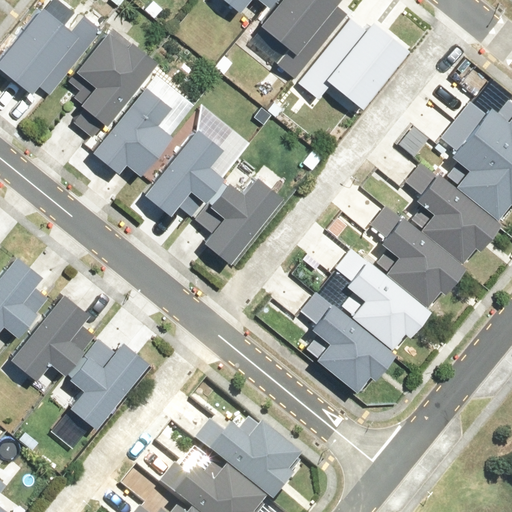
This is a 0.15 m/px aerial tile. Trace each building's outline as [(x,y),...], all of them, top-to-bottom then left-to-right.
[(293,77),(348,16),(329,0),(208,0),(225,15),(233,6),(242,14),(253,0),(271,0),(276,4),(261,21),(288,45),(274,60),(293,77)] [(65,75),(99,31),(79,13),(63,32),(38,11),(0,56),(0,67),(11,77),(18,69),(46,93),(65,75)] [(348,16),(293,77),(315,96),(331,78),(357,102),(403,51),(386,36),(379,44),(348,16)] [(65,109),(107,141),(146,91),(137,84),(155,61),(114,29),(107,38),(99,31),(65,75),(81,88),(65,109)] [(149,176),(182,138),(165,124),(179,106),(150,83),(146,91),(107,141),(97,148),(124,170),(131,161),(149,176)] [(442,137),(460,151),(457,155),(474,168),(461,184),(505,219),(511,209),(511,117),(497,105),(490,113),(472,100),(442,137)] [(437,172),(441,175),(444,172),(457,155),(419,124),(403,145),(422,161),(437,172)] [(206,128),(156,190),(156,195),(178,214),(197,190),(215,204),(234,178),(217,165),(231,148),(206,128)] [(444,172),(441,175),(437,172),(422,161),(407,179),(426,193),(423,198),(439,211),(425,227),(470,262),(484,244),(491,250),(511,225),(505,219),(461,184),(444,172)] [(234,178),(215,204),(231,217),(212,240),(237,261),(290,195),(266,176),(252,193),(234,178)] [(393,179),(379,196),(389,204),(404,216),(418,198),(393,179)] [(425,227),(410,215),(407,218),(404,216),(389,204),(374,223),(392,237),(388,242),(403,254),(391,270),(436,305),(449,288),(457,294),(477,268),(470,262),(425,227)] [(391,270),(351,238),(329,265),(370,297),(356,316),(398,349),(413,331),(422,338),(443,311),(436,305),(391,270)] [(26,337),(46,314),(28,299),(48,275),(22,254),(0,279),(0,334),(10,323),(26,337)] [(310,349),(364,391),(377,374),(387,382),(408,357),(398,349),(356,316),(315,284),(292,313),(320,335),(310,349)] [(46,314),(26,337),(30,340),(15,358),(42,380),(57,361),(74,375),(93,352),(76,337),(95,314),(68,292),(49,316),(46,314)] [(93,352),(74,375),(90,387),(74,406),(99,427),(153,363),(128,342),(109,365),(93,352)] [(207,416),(188,442),(275,505),(303,467),(259,435),(250,448),(207,416)] [(172,458),(154,483),(193,511),(265,511),(268,508),(225,477),(216,489),(172,458)] [(0,511),(10,511),(0,503),(0,489),(5,483),(0,479),(0,511)] [(159,511),(137,496),(125,511),(159,511)]
